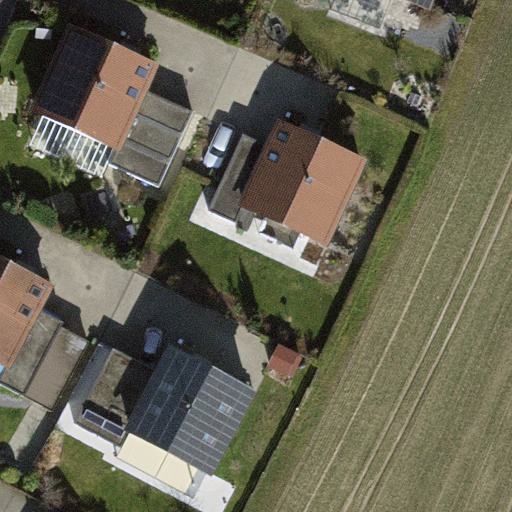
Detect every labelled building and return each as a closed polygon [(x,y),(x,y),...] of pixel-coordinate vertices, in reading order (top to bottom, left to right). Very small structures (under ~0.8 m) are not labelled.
[(71,22),(31,106),(117,146),(144,88),(157,62),(132,51),(71,22)] [(195,111),(144,88),(117,146),(110,162),(161,186),(195,111)] [(265,142),(237,202),(244,205),(326,241),(366,154),(313,131),(277,115),(265,142)] [(237,202),(265,142),(245,133),(209,210),(236,222),(244,205),(237,202)] [(0,252),(0,360),(8,365),(40,307),(54,281),(28,268),(0,252)] [(59,324),(62,319),(40,307),(8,365),(0,380),(50,406),(87,339),(59,324)] [(154,366),(124,426),(133,430),(212,472),(256,387),(203,360),(167,341),(154,366)] [(124,426),(154,366),(111,345),(74,419),(125,445),(133,430),(124,426)]
